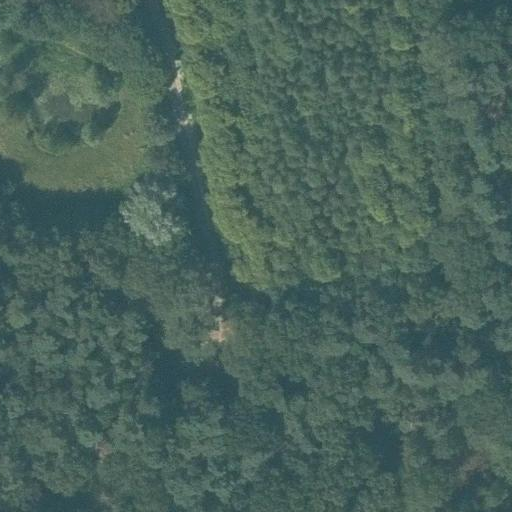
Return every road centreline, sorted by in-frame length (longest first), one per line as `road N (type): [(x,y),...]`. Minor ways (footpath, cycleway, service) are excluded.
road 1 (unclassified): [(211,285),(147,0)]
road 2 (track): [(211,285),(238,381),(321,511)]
road 3 (unclassified): [(211,285),(0,236)]
